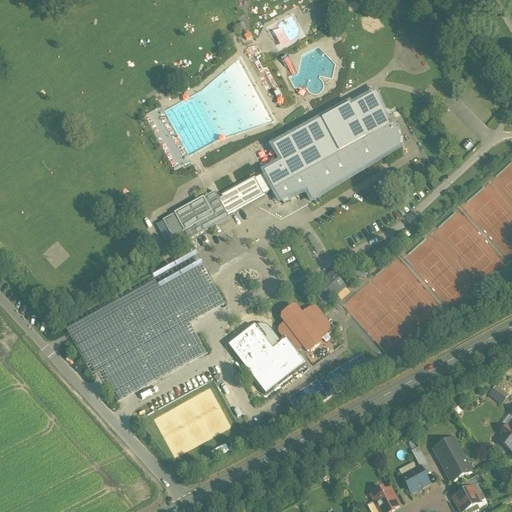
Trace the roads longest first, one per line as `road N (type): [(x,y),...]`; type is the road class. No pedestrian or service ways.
road 1 (secondary): [(183,505),(511,327)]
road 2 (residential): [(183,505),(0,294)]
